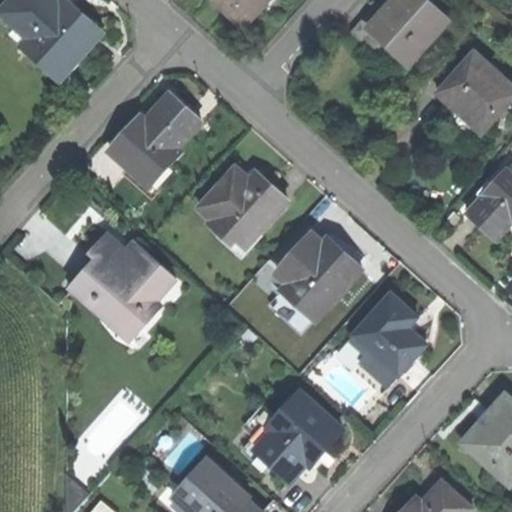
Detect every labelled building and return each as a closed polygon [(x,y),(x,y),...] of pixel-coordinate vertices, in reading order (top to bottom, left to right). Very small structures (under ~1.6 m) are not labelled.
[(10,0),(3,8),(30,33),(24,40),(44,59),(55,47),(68,59),(83,43),(88,47),(105,29),(78,5),(75,9),(64,0),(10,0)] [(223,0),(245,19),(261,0),(223,0)] [(381,2),(355,31),(376,51),(387,38),(412,61),(450,20),(428,0),(395,0),(387,8),(381,2)] [(511,78),(478,49),(441,91),(455,104),(471,118),(476,112),(490,124),(511,99),(511,78)] [(132,125),(113,144),(128,160),(133,155),(149,170),(164,155),(171,161),(182,149),(178,145),(202,119),(174,92),(153,113),(138,130),(132,125)] [(259,183),(239,164),(200,203),(214,216),(211,219),(232,238),(248,221),(258,230),(288,197),(274,184),(265,176),(259,183)] [(511,166),(510,165),(471,208),(485,221),(500,235),(511,221),(511,166)] [(313,230),(279,267),(305,290),(298,299),(316,315),(363,263),(343,245),(337,252),(326,241),(313,230)] [(137,257),(108,231),(89,251),(70,274),(74,277),(70,282),(91,300),(95,295),(123,320),(119,325),(129,334),(158,302),(148,294),(168,271),(144,249),(137,257)] [(420,313),(405,300),(393,290),(356,332),(373,347),(364,357),(392,382),(428,341),(410,324),(420,313)] [(283,418),(258,445),(292,475),(308,456),(320,442),(325,446),(343,426),(300,388),(277,413),(283,418)] [(485,423),(470,439),(502,468),(511,457),(511,397),(507,393),(492,409),(495,411),(485,423)] [(208,452),(174,490),(199,511),(229,511),(231,511),(255,511),(262,504),(249,493),(252,490),(208,452)] [(467,511),(475,504),(444,476),(431,491),(416,507),(409,502),(400,511),(467,511)] [(123,511),(104,496),(91,511),(123,511)]
